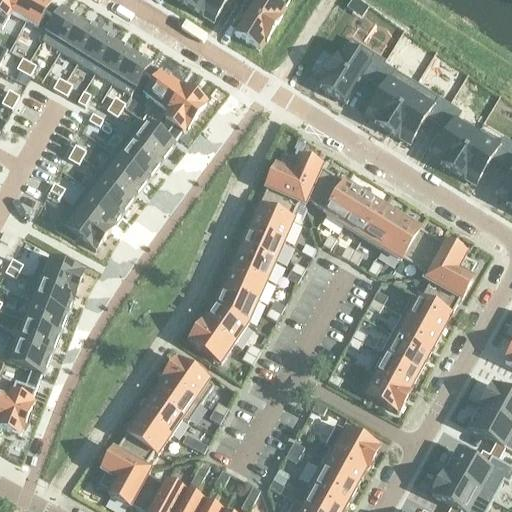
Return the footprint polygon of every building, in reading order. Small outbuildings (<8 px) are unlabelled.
[(0,0),(0,30),(2,31),(11,15),(19,0),(0,0)] [(44,0),(19,0),(11,15),(37,30),(46,16),(55,22),(61,13),(50,6),(51,4),(44,0)] [(173,0),(179,3),(179,4),(191,11),(197,0),(173,0)] [(197,0),(191,11),(203,18),(213,25),(228,0),(237,0),(242,3),(243,0),(197,0)] [(252,9),(234,38),(259,53),(264,44),(266,45),(280,21),(279,20),(289,4),(282,0),(243,0),(242,3),(252,9)] [(361,20),(368,9),(353,0),(346,11),(361,20)] [(55,22),(41,44),(60,56),(81,22),(62,11),(61,13),(55,22)] [(81,22),(60,56),(77,66),(98,33),(81,22)] [(98,33),(77,66),(94,77),(115,44),(98,33)] [(325,83),(320,91),(344,106),(360,80),(371,87),(384,66),(385,64),(351,42),(340,59),(339,58),(324,82),(325,83)] [(115,44),(94,77),(112,88),(133,54),(115,44)] [(133,54),(112,88),(130,99),(144,77),(150,68),(151,66),(133,54)] [(22,62),(16,72),(23,76),(29,65),(22,62)] [(29,65),(23,76),(30,80),(36,69),(29,65)] [(381,93),(365,119),(376,125),(375,127),(387,134),(416,87),(384,66),(371,87),(381,93)] [(150,68),(144,77),(154,85),(144,98),(168,116),(186,92),(162,75),(161,76),(150,68)] [(59,81),(53,92),(60,96),(65,85),(59,81)] [(65,85),(60,96),(66,100),(72,89),(65,85)] [(416,87),(387,134),(399,142),(400,140),(410,147),(426,121),(437,127),(449,107),(416,87)] [(174,128),(164,141),(173,147),(182,135),(184,136),(206,107),(186,92),(168,116),(165,121),(174,128)] [(9,93),(5,100),(16,106),(19,99),(9,93)] [(83,95),(77,106),(84,109),(90,100),(90,99),(83,95)] [(5,100),(1,107),(12,113),(16,106),(5,100)] [(115,101),(111,107),(121,114),(125,107),(115,101)] [(111,107),(107,114),(117,120),(121,114),(111,107)] [(447,134),(431,160),(441,166),(440,168),(452,175),(477,136),(456,122),(461,114),(449,107),(437,127),(447,134)] [(92,117),(88,124),(99,130),(103,123),(92,117)] [(138,121),(124,139),(161,167),(174,149),(173,147),(164,141),(138,121)] [(477,136),(452,175),(464,183),(465,181),(476,188),(492,162),(502,168),(511,152),(511,145),(503,140),(498,148),(477,136)] [(124,139),(111,157),(148,184),(161,167),(124,139)] [(75,149),(71,155),(82,161),(86,154),(75,149)] [(511,174),(511,175),(496,201),(507,207),(506,209),(511,212),(511,152),(502,168),(511,174)] [(71,155),(68,162),(78,168),(82,161),(71,155)] [(111,157),(99,174),(135,201),(148,184),(111,157)] [(307,202),(326,214),(344,186),(321,171),(321,170),(299,160),(297,164),(284,158),(279,170),(272,167),(262,190),(263,191),(255,208),(291,224),(298,206),(304,209),(307,202)] [(99,174),(86,191),(122,218),(135,201),(99,174)] [(325,217),(344,229),(363,197),(344,186),(326,214),(325,217)] [(54,187),(50,194),(61,199),(65,193),(54,187)] [(86,191),(72,208),(109,236),(122,218),(86,191)] [(50,194),(47,200),(57,206),(61,199),(50,194)] [(344,229),(362,241),(382,209),(363,197),(344,229)] [(72,208),(59,227),(95,254),(109,236),(72,208)] [(293,225),(291,224),(255,208),(246,228),(284,245),(293,225)] [(362,241),(381,252),(401,221),(382,209),(362,241)] [(400,264),(402,261),(420,233),(401,221),(381,252),(400,264)] [(276,264),(284,245),(246,228),(238,248),(276,264)] [(429,286),(420,302),(450,319),(459,302),(460,303),(472,282),(469,280),(476,268),(464,261),(466,258),(444,246),(443,247),(420,233),(402,261),(427,276),(423,283),(429,286)] [(322,248),(330,253),(336,242),(328,238),(322,248)] [(301,255),(311,261),(316,253),(305,247),(301,255)] [(267,284),(276,264),(238,248),(229,268),(267,284)] [(341,260),(349,264),(354,254),(347,249),(341,260)] [(354,254),(349,264),(356,268),(362,258),(354,254)] [(41,259),(33,280),(75,297),(83,276),(41,259)] [(12,263),(8,269),(19,275),(23,268),(12,263)] [(367,275),(375,279),(382,267),(374,263),(367,275)] [(295,266),(291,274),(301,279),(305,272),(295,266)] [(258,304),(267,284),(229,268),(220,287),(258,304)] [(8,269),(5,276),(15,282),(19,275),(8,269)] [(301,279),(291,274),(286,281),(297,287),(301,279)] [(33,280),(25,300),(67,317),(75,297),(33,280)] [(248,327),(258,304),(220,287),(211,307),(248,327)] [(377,295),(373,302),(383,308),(387,300),(377,295)] [(412,298),(401,318),(439,339),(450,319),(420,302),(412,298)] [(29,303),(21,322),(59,337),(67,317),(25,300),(24,302),(29,303)] [(383,308),(373,302),(368,310),(379,316),(383,308)] [(274,304),(270,311),(280,317),(284,309),(274,304)] [(233,349),(248,327),(211,307),(210,307),(197,325),(233,349)] [(280,317),(270,311),(266,319),(276,325),(280,317)] [(401,318),(391,337),(428,358),(439,339),(401,318)] [(10,340),(9,341),(51,357),(59,337),(21,322),(21,323),(25,325),(19,343),(10,340)] [(220,367),(233,349),(197,325),(185,343),(220,367)] [(356,332),(352,340),(362,346),(366,338),(356,332)] [(380,357),(385,360),(418,378),(428,358),(391,337),(380,357)] [(362,346),(352,340),(347,348),(358,354),(362,346)] [(9,341),(1,362),(31,374),(41,378),(43,378),(51,357),(9,341)] [(250,347),(246,355),(256,361),(260,353),(250,347)] [(256,361),(246,355),(241,363),(252,369),(256,361)] [(385,360),(376,377),(408,395),(418,378),(385,360)] [(162,383),(163,384),(199,408),(213,388),(176,363),(162,383)] [(8,401),(0,422),(0,430),(20,438),(33,405),(31,404),(41,378),(31,374),(25,388),(15,384),(8,401)] [(327,384),(338,390),(342,382),(332,376),(327,384)] [(408,395),(376,377),(364,398),(398,416),(410,395),(408,395)] [(163,384),(151,401),(181,422),(186,426),(199,408),(163,384)] [(511,398),(492,388),(480,410),(511,427),(511,398)] [(0,422),(8,401),(0,398),(0,422)] [(151,401),(138,420),(169,441),(181,422),(151,401)] [(312,413),(322,419),(326,411),(316,405),(312,413)] [(217,406),(213,414),(224,420),(228,412),(217,406)] [(511,427),(480,410),(468,432),(495,447),(492,453),(501,458),(504,452),(511,456),(511,427)] [(224,420),(213,414),(209,422),(220,427),(224,420)] [(138,420),(127,437),(157,458),(169,441),(138,420)] [(333,455),(366,473),(367,473),(379,452),(336,428),(325,448),(334,453),(333,455)] [(130,509),(135,511),(150,511),(164,487),(148,478),(151,472),(144,468),(151,457),(156,459),(157,458),(127,437),(115,453),(113,452),(101,474),(104,476),(98,488),(110,495),(108,498),(130,511),(130,509)] [(181,445),(192,451),(196,443),(185,437),(181,445)] [(196,443),(192,451),(203,457),(207,450),(196,443)] [(294,445),(289,453),(300,459),(304,451),(294,445)] [(300,459),(289,453),(285,461),(296,467),(300,459)] [(455,454),(443,476),(492,503),(503,484),(508,487),(511,479),(511,471),(498,464),(501,458),(492,453),(489,458),(482,454),(476,465),(455,454)] [(333,455),(324,471),(357,489),(366,473),(333,455)] [(202,465),(196,476),(204,480),(210,469),(202,465)] [(307,489),(312,492),(345,510),(357,489),(324,471),(319,468),(307,489)] [(222,474),(216,485),(224,489),(230,478),(222,474)] [(204,480),(196,476),(191,486),(198,490),(204,480)] [(443,476),(431,498),(454,511),(452,511),(487,511),(492,503),(443,476)] [(269,491),(279,497),(283,489),(273,483),(269,491)] [(175,511),(184,496),(165,486),(164,487),(150,511),(175,511)] [(283,489),(279,497),(290,503),(294,495),(283,489)] [(252,491),(246,501),(254,505),(260,495),(252,491)] [(312,492),(303,510),(306,511),(343,511),(345,510),(312,492)] [(175,511),(200,511),(203,507),(184,496),(175,511)] [(250,511),(254,505),(246,501),(241,511),(250,511)]
